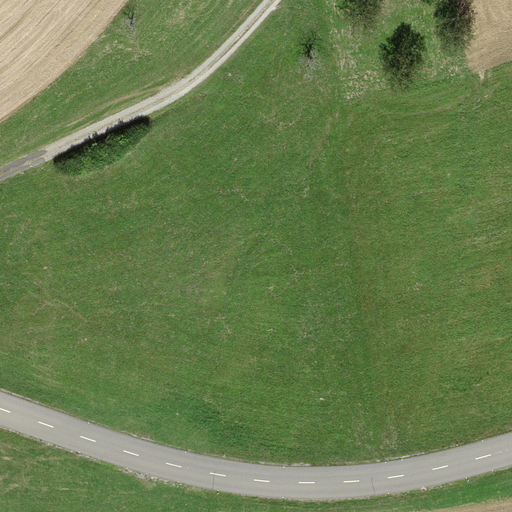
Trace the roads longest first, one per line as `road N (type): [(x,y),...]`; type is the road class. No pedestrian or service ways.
road 1 (tertiary): [(0,411),(238,482),(352,488),(511,451)]
road 2 (track): [(264,0),(193,72),(0,174)]
